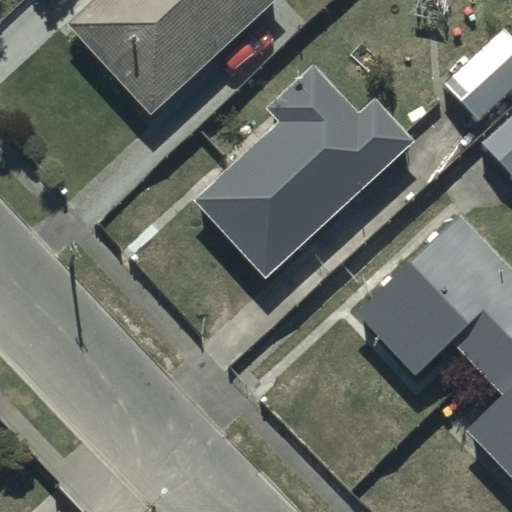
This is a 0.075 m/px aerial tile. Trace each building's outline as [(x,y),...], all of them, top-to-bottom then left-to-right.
[(84,0),(66,16),(147,106),(266,0),(84,0)] [(443,80),(477,115),(511,82),(511,35),(502,25),(443,80)] [(192,192),(263,271),(413,137),(372,91),(356,106),(313,58),(265,101),(278,116),(192,192)] [(511,106),(480,135),(511,170),(511,106)] [(418,374),(452,342),(501,395),(468,426),(511,472),(511,267),(464,216),(361,313),(418,374)]
